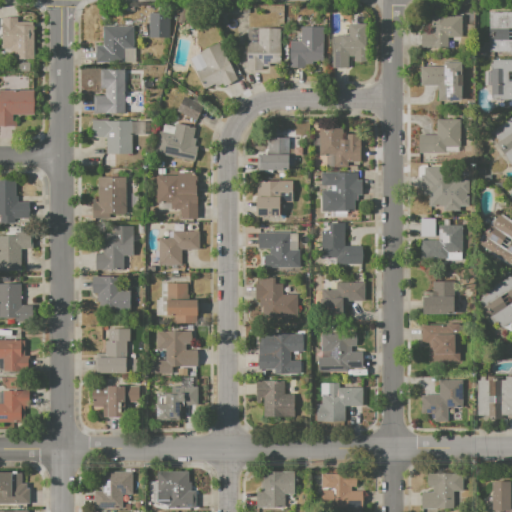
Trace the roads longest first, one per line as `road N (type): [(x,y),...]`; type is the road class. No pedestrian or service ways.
road 1 (residential): [(389,0),(394,511)]
road 2 (residential): [(511,451),(0,451)]
road 3 (residential): [(392,97),(255,104),(232,142),(235,452)]
road 4 (residential): [(62,155),(61,511)]
road 5 (residential): [(62,0),(62,155)]
